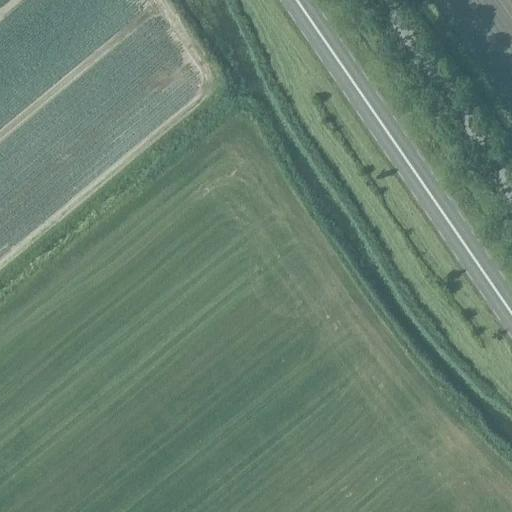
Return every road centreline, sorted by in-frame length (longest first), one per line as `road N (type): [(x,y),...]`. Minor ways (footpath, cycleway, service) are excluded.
road 1 (primary): [(511,310),(299,0)]
road 2 (unclassified): [(511,189),(382,0)]
